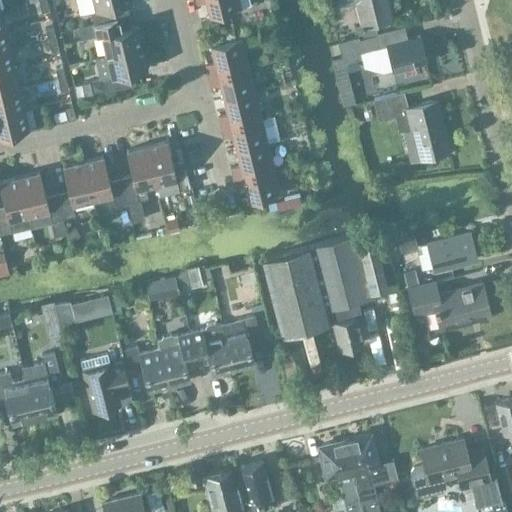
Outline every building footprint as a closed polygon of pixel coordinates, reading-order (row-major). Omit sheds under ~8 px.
[(48,11),(45,0),(37,0),(41,13),(48,11)] [(130,0),(92,0),(95,9),(90,11),(93,23),(117,17),(115,6),(131,2),(130,0)] [(240,9),(238,0),(195,0),(197,4),(206,1),(209,17),(240,9)] [(355,27),(357,36),(377,31),(375,22),(390,19),(385,0),(337,0),(338,3),(352,0),(356,0),(362,25),(355,27)] [(511,0),(499,0),(501,17),(511,16),(511,0)] [(120,29),(117,17),(93,23),(96,35),(101,34),(106,55),(141,47),(136,25),(120,29)] [(48,39),(55,37),(52,27),(45,28),(48,39)] [(0,51),(9,49),(4,29),(0,29),(0,51)] [(377,31),(357,36),(337,41),(342,60),(360,55),(363,67),(381,73),(391,71),(390,68),(392,68),(392,70),(426,62),(420,36),(381,46),(377,31)] [(58,50),(55,37),(48,39),(51,52),(58,50)] [(208,75),(248,65),(241,39),(210,46),(214,62),(205,64),(208,75)] [(147,69),(141,47),(106,55),(111,76),(101,78),(104,91),(134,84),(131,72),(147,69)] [(0,72),(13,69),(9,49),(0,51),(0,72)] [(248,65),(208,75),(211,86),(220,84),(223,98),(254,91),(248,65)] [(57,80),(65,78),(62,66),(54,68),(57,80)] [(0,93),(18,89),(13,69),(0,72),(0,93)] [(68,90),(65,78),(57,80),(60,92),(68,90)] [(0,114),(23,109),(18,89),(0,93),(0,114)] [(254,91),(223,98),(227,113),(218,115),(220,126),(260,117),(254,91)] [(391,107),(407,103),(404,92),(372,99),(377,121),(394,117),(391,107)] [(417,159),(449,152),(437,101),(406,108),(417,159)] [(67,120),(74,119),(72,106),(64,108),(67,120)] [(0,136),(28,129),(23,109),(0,114),(0,136)] [(236,151),(267,143),(260,117),(220,126),(223,137),(232,135),(236,151)] [(146,145),(155,184),(175,179),(178,190),(190,186),(184,161),(172,164),(166,140),(146,145)] [(273,169),(267,143),(236,151),(239,164),(230,167),(233,178),(273,169)] [(145,186),(155,184),(146,145),(126,150),(132,174),(120,177),(126,202),(147,197),(145,186)] [(114,205),(126,202),(120,177),(109,180),(103,156),(82,161),(92,199),(112,194),(114,205)] [(72,204),(92,199),(82,161),(62,166),(68,190),(56,192),(63,218),(74,215),(72,204)] [(280,195),(273,169),(233,178),(236,189),(245,186),(248,202),(280,195)] [(19,176),(28,215),(48,210),(51,220),(63,218),(56,192),(45,195),(39,171),(19,176)] [(0,206),(0,232),(11,230),(8,220),(28,215),(19,176),(0,180),(0,187),(4,205),(0,206)] [(298,195),(290,197),(275,200),(277,210),(301,204),(298,195)] [(433,268),(475,257),(468,231),(426,242),(433,268)] [(386,286),(373,235),(356,239),(355,234),(308,247),(262,260),(282,336),(332,322),(339,349),(362,343),(356,316),(361,314),(357,301),(371,298),(369,291),(386,286)] [(392,234),(383,236),(388,254),(397,252),(392,234)] [(399,249),(414,245),(412,235),(397,239),(399,249)] [(409,283),(428,279),(425,267),(406,272),(409,283)] [(183,271),(170,280),(178,291),(191,283),(183,271)] [(409,287),(411,298),(410,298),(414,312),(434,307),(439,326),(470,318),(469,314),(488,309),(481,281),(438,293),(434,280),(409,287)] [(107,293),(69,303),(73,319),(111,309),(107,293)] [(73,321),(73,319),(69,303),(68,302),(54,305),(56,315),(59,325),(73,321)] [(223,331),(233,369),(254,364),(248,341),(260,338),(254,315),(241,318),(243,326),(223,331)] [(379,321),(363,321),(364,357),(380,356),(379,321)] [(195,355),(197,362),(209,359),(212,374),(233,369),(223,331),(222,324),(219,324),(215,322),(207,324),(206,327),(189,331),(195,355)] [(184,358),(195,355),(189,331),(174,335),(170,333),(162,335),(160,338),(157,339),(159,347),(169,386),(190,380),(184,358)] [(297,341),(311,392),(324,388),(310,338),(297,341)] [(148,391),(169,386),(159,347),(139,352),(137,345),(124,348),(130,371),(142,368),(148,391)] [(24,378),(34,419),(56,414),(49,385),(61,383),(54,351),(41,354),(43,362),(35,364),(37,375),(24,378)] [(115,388),(127,384),(121,362),(105,366),(105,364),(82,370),(93,409),(119,403),(115,388)] [(12,425),(34,419),(24,378),(11,381),(9,370),(0,372),(0,397),(5,396),(12,425)] [(511,396),(495,401),(503,432),(510,431),(511,439),(511,396)] [(354,481),(358,499),(372,496),(367,476),(380,473),(370,433),(344,439),(354,481)] [(420,449),(424,464),(413,467),(410,471),(411,475),(398,479),(403,495),(416,492),(420,494),(430,492),(442,489),(445,484),(442,476),(457,472),(460,486),(470,483),(475,506),(500,500),(493,471),(488,473),(482,449),(467,454),(463,438),(420,449)] [(354,481),(344,439),(318,446),(328,485),(338,483),(344,511),(361,511),(358,499),(354,481)] [(263,510),(260,496),(271,492),(263,460),(238,466),(246,498),(244,499),(246,511),(253,511),(254,511),(263,510)] [(240,511),(229,469),(205,475),(214,511),(217,511),(230,509),(230,511),(240,511)] [(145,511),(140,492),(101,502),(103,511),(145,511)]
